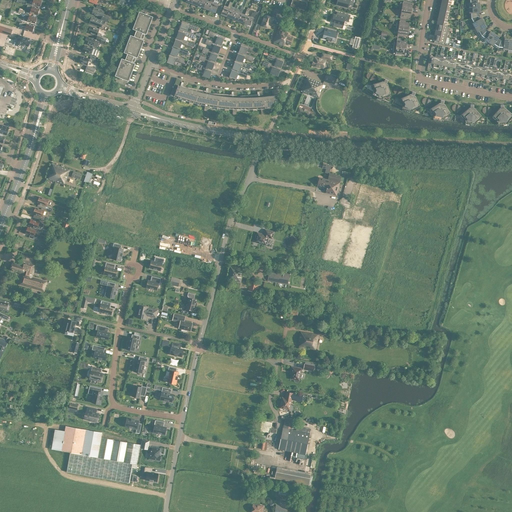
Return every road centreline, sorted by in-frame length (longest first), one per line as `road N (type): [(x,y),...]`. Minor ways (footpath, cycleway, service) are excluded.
road 1 (unclassified): [(182,417),(224,238),(264,137)]
road 2 (tertiary): [(511,150),(264,137)]
road 3 (residential): [(182,417),(112,402),(130,280)]
road 4 (residential): [(511,98),(417,77),(428,0)]
road 5 (track): [(393,458),(315,434),(306,465),(268,452)]
road 6 (tertiary): [(264,137),(133,109)]
